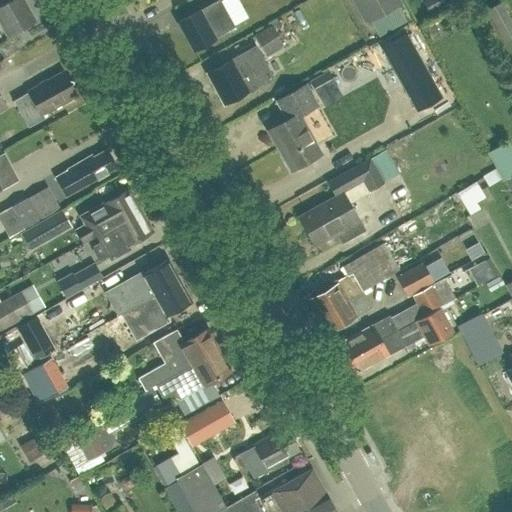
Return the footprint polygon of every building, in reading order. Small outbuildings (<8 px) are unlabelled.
[(22,0),(7,0),(0,4),(0,23),(7,36),(34,21),(22,0)] [(214,38),(214,37),(234,26),(219,0),(218,0),(199,11),(199,10),(179,21),(194,49),(214,38)] [(407,24),(397,7),(403,3),(401,0),(351,0),(365,24),(371,21),(381,39),(407,24)] [(485,10),(503,43),(511,37),(511,25),(499,2),(485,10)] [(270,25),(253,35),(266,57),(283,46),(270,25)] [(405,34),(382,48),(417,111),(441,98),(405,34)] [(223,105),(249,91),(250,91),(273,79),(255,47),(206,74),(223,105)] [(42,113),(75,95),(70,86),(72,80),(66,79),(62,70),(27,90),(28,91),(12,99),(27,126),(44,117),(42,113)] [(328,70),(309,81),(324,107),(342,96),(328,70)] [(267,130),(290,170),(321,152),(299,115),(317,105),(305,83),(277,99),(288,118),(267,130)] [(511,149),(507,141),(486,152),(501,180),(504,179),(511,193),(511,149)] [(76,164),(54,176),(64,193),(114,165),(105,148),(91,156),(90,154),(75,162),(76,164)] [(361,177),(363,180),(368,190),(383,182),(378,172),(370,158),(328,182),(336,196),(299,216),(314,244),(336,232),(342,241),(363,229),(358,220),(340,188),(361,177)] [(474,182),(454,194),(467,216),(478,209),(474,203),(483,197),(474,182)] [(59,207),(47,186),(11,206),(23,228),(59,207)] [(129,189),(103,204),(103,203),(80,216),(85,224),(75,229),(82,243),(96,235),(140,210),(129,189)] [(43,241),(70,226),(61,209),(34,225),(43,241)] [(110,260),(115,257),(130,249),(127,244),(152,231),(140,210),(96,235),(103,249),(104,249),(110,260)] [(477,241),(463,249),(469,259),(483,251),(477,241)] [(347,276),(336,282),(335,280),(323,287),(324,290),(310,298),(319,314),(362,290),(398,269),(383,242),(341,266),(347,276)] [(135,305),(179,280),(168,259),(143,273),(142,271),(116,286),(129,309),(135,305)] [(476,286),(493,276),(484,259),(467,269),(476,286)] [(406,295),(433,281),(423,262),(396,276),(406,295)] [(64,296),(79,288),(101,276),(94,265),(74,277),(71,272),(56,280),(64,296)] [(412,321),(433,309),(455,298),(444,278),(412,295),(417,304),(390,319),(388,314),(335,344),(344,359),(412,321)] [(166,314),(191,300),(179,280),(135,305),(129,309),(121,313),(121,314),(135,340),(169,321),(166,314)] [(319,314),(328,330),(342,322),(344,326),(356,318),(354,315),(371,306),(362,290),(319,314)] [(0,330),(30,314),(18,292),(0,301),(0,330)] [(344,359),(351,373),(386,353),(387,355),(420,336),(424,343),(446,331),(433,309),(412,321),(344,359)] [(458,327),(478,362),(494,353),(487,340),(491,338),(479,316),(458,327)] [(144,390),(155,385),(192,364),(219,350),(207,328),(183,342),(176,329),(152,342),(164,363),(148,372),(138,378),(144,390)] [(1,351),(11,370),(28,360),(18,342),(1,351)] [(204,385),(230,370),(219,350),(192,364),(155,385),(162,399),(172,393),(174,397),(179,399),(204,385)] [(21,373),(38,402),(67,386),(50,356),(21,373)] [(115,409),(122,422),(158,400),(151,388),(115,409)] [(221,400),(179,424),(191,445),(233,421),(221,400)] [(175,425),(163,432),(175,454),(165,460),(176,480),(193,511),(335,511),(311,468),(259,498),(254,490),(225,507),(201,463),(198,465),(175,425)] [(105,427),(98,427),(75,439),(87,461),(110,449),(113,443),(113,436),(110,431),(105,427)] [(239,471),(243,472),(248,470),(253,479),(272,468),(272,470),(287,462),(285,458),(299,451),(287,429),(277,434),(276,432),(252,445),(253,447),(235,457),(234,461),(239,471)] [(29,462),(49,450),(39,434),(19,445),(29,462)] [(77,476),(68,481),(74,491),(83,487),(77,476)] [(105,509),(116,503),(109,492),(98,498),(105,509)] [(70,511),(90,511),(91,504),(70,503),(70,511)]
